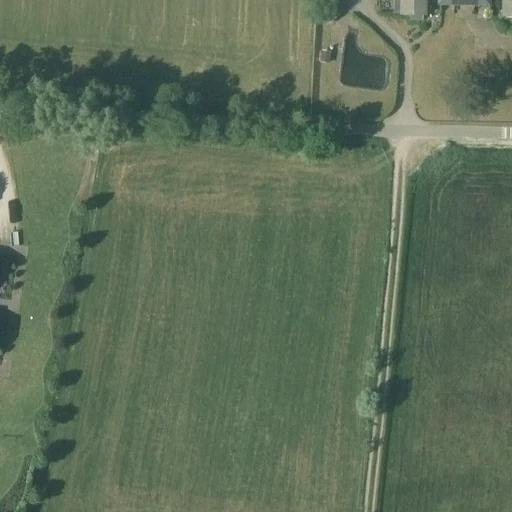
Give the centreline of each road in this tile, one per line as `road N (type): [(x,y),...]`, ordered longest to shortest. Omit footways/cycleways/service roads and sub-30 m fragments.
road 1 (unclassified): [(0,106),(309,129),(511,134)]
road 2 (track): [(368,511),(399,131)]
